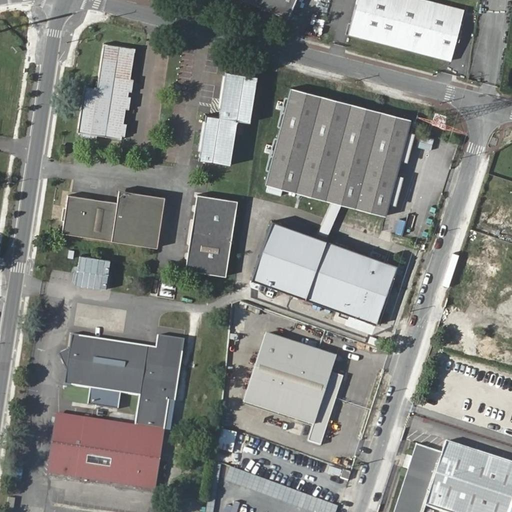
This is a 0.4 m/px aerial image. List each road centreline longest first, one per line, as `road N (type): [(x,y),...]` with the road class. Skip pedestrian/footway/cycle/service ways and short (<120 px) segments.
road 1 (unclassified): [(354,511),(489,105)]
road 2 (unclassified): [(94,0),(489,105)]
road 3 (unclassified): [(0,390),(54,39),(67,0)]
road 4 (unknown): [(437,262),(265,209),(254,217),(242,273),(249,292)]
road 5 (unknown): [(65,289),(35,481)]
road 6 (unknown): [(65,289),(178,304),(227,302),(249,292)]
road 7 (unknown): [(249,292),(376,337),(412,338)]
road 8 (unknown): [(169,181),(180,172),(205,29)]
road 9 (unknown): [(37,149),(102,171),(169,181)]
road 10 (unknown): [(391,399),(511,440)]
